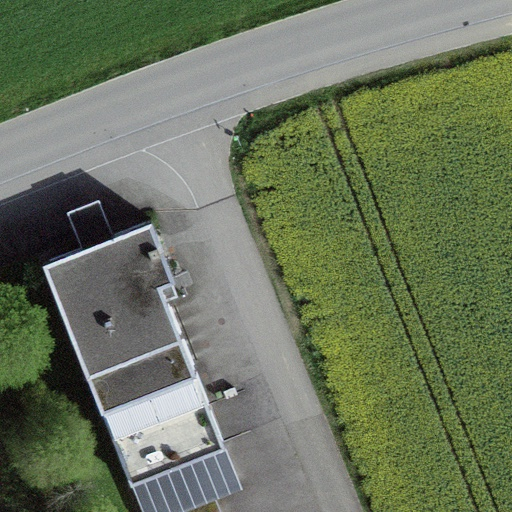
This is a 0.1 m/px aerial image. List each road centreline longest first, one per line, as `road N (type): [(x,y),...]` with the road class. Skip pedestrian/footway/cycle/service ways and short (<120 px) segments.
road 1 (residential): [(168,88),(333,511)]
road 2 (residential): [(168,88),(454,0)]
road 3 (residential): [(0,155),(168,88)]
